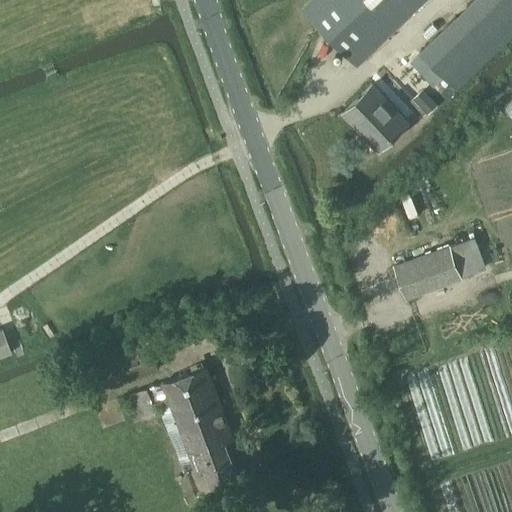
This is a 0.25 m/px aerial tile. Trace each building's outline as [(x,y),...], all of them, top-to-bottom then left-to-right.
[(357,65),(424,0),(309,0),(302,7),(357,65)] [(511,0),(473,0),(421,51),(456,87),(511,32),(511,0)] [(378,149),(404,124),(383,101),(386,99),(372,84),(346,108),(365,129),(362,131),(378,149)] [(427,93),(418,101),(429,112),(438,103),(427,93)] [(471,268),(461,241),(450,246),(460,273),(471,268)] [(449,244),(394,264),(401,283),(406,295),(461,274),(460,273),(450,246),(449,244)] [(0,354),(10,351),(6,341),(1,328),(0,328),(0,354)] [(104,388),(158,367),(147,340),(94,361),(104,388)] [(237,472),(224,440),(231,437),(204,365),(164,381),(197,469),(205,467),(211,482),(237,472)] [(136,421),(157,413),(148,387),(126,395),(136,421)]
